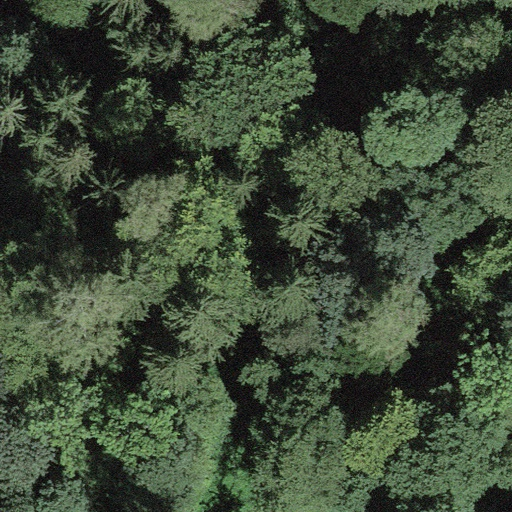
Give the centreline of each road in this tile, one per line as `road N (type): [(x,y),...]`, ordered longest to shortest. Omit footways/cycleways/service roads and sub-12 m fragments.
road 1 (track): [(511,222),(469,282),(396,488)]
road 2 (track): [(381,511),(396,488),(511,445)]
